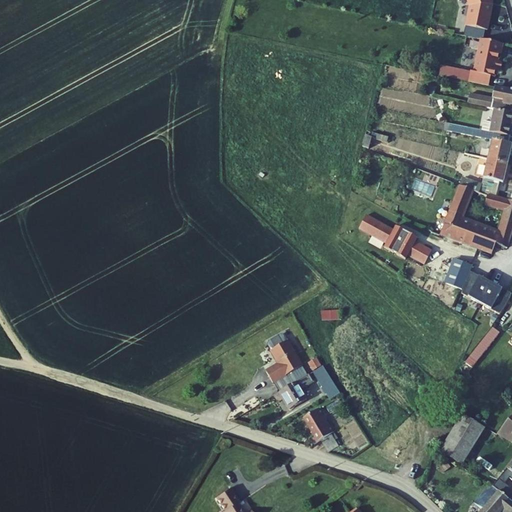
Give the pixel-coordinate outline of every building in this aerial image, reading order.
[(467,0),(470,6),(466,26),(487,30),(491,12),(489,12),(491,3),(492,3),(491,0),(467,0)] [(471,71),(469,82),(489,86),(491,76),(495,77),(497,69),(501,70),(503,61),(498,60),(500,54),(502,53),(503,44),(481,39),(475,72),(471,71)] [(511,91),(496,88),(493,99),(470,94),(468,104),(494,110),(505,112),(506,105),(511,106),(511,91)] [(494,110),(490,132),(510,136),(511,129),(511,113),(505,112),(494,110)] [(449,131),(481,137),(483,131),(451,124),(449,131)] [(481,138),(493,140),(488,159),(508,164),(511,147),(511,144),(509,144),(510,136),(490,132),(483,131),(481,137),(481,138)] [(372,139),(366,137),(363,147),(369,149),(372,139)] [(463,178),(460,186),(496,197),(500,182),(504,183),(508,164),(488,159),(482,185),(463,178)] [(496,245),(508,250),(511,235),(511,201),(496,197),(460,186),(440,235),(491,255),(496,245)] [(411,258),(419,245),(414,242),(416,238),(395,227),(393,231),(366,215),(358,229),(386,244),(383,248),(405,259),(407,255),(411,258)] [(431,251),(419,245),(411,258),(423,265),(431,251)] [(454,259),(444,284),(462,290),(469,272),(471,266),(454,259)] [(511,294),(469,272),(462,290),(461,294),(499,314),(505,305),(509,298),(511,294)] [(322,310),(322,320),(340,320),(340,310),(322,310)] [(493,328),(466,363),(473,368),(500,333),(493,328)] [(302,366),(287,341),(271,351),(278,364),(266,372),(273,384),(302,366)] [(314,372),(323,387),(321,388),(325,395),(327,394),(328,396),(338,390),(324,366),(314,372)] [(309,375),(279,392),(284,400),(290,410),(307,400),(301,390),(313,382),(309,375)] [(338,390),(328,396),(331,400),(340,394),(338,390)] [(279,392),(275,395),(280,402),(284,400),(279,392)] [(334,432),(320,409),(304,418),(316,437),(311,440),(314,445),(321,441),(328,453),(339,446),(331,434),(334,432)] [(455,412),(447,409),(442,423),(450,426),(455,412)] [(511,415),(497,435),(511,443),(511,415)] [(484,429),(463,416),(440,452),(462,465),(477,440),(484,429)] [(477,440),(483,444),(490,432),(484,429),(477,440)] [(511,479),(511,462),(503,474),(511,480),(511,479)] [(511,489),(510,490),(498,480),(492,486),(499,491),(511,501),(511,489)] [(251,511),(249,511),(242,511),(238,505),(240,504),(230,488),(215,498),(225,511),(223,511),(251,511)] [(498,511),(501,510),(503,511),(511,511),(511,501),(499,491),(481,511),(498,511)]
